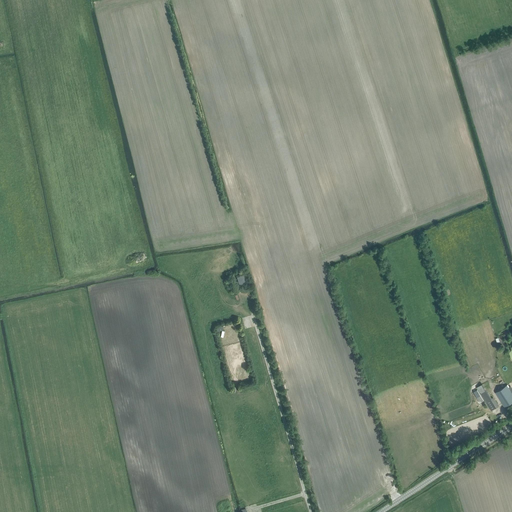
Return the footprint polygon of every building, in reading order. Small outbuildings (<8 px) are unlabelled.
[(245,276),(237,279),(240,286),(248,284),(245,276)] [(482,384),(477,387),(486,402),(489,400),(491,398),(482,384)] [(511,391),(511,392),(507,385),(495,392),(504,406),(511,401),(511,391)] [(498,406),(493,397),(491,398),(489,400),(494,408),(498,406)] [(228,511),(226,503),(219,505),(220,510),(220,511),(228,511)]
